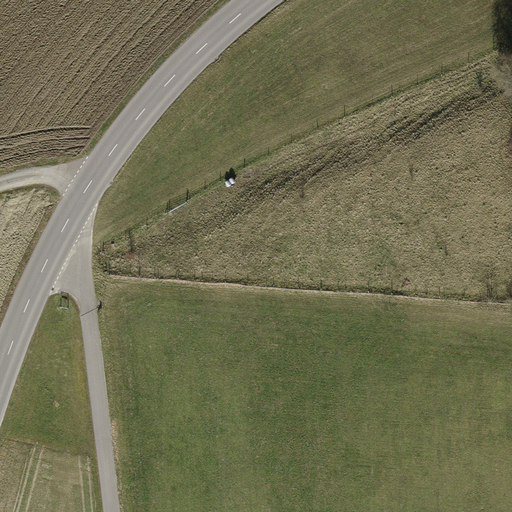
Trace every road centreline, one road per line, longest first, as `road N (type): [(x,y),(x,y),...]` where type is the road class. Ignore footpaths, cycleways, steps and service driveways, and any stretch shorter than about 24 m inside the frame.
road 1 (tertiary): [(0,402),(66,233),(101,173),(155,106),(267,0)]
road 2 (track): [(66,233),(89,283),(116,511)]
